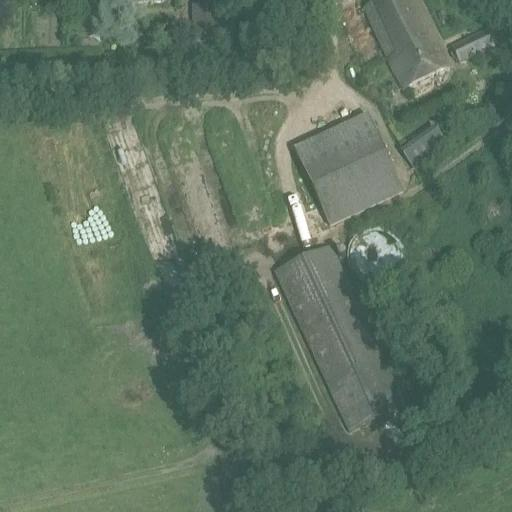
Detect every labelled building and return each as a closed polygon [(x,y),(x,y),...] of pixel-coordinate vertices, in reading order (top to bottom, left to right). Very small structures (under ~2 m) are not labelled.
[(415,0),(385,0),(364,10),(404,93),(449,71),(415,0)] [(234,7),(192,7),(193,41),(234,40),(234,7)] [(489,32),(451,50),(459,66),(497,48),(489,32)] [(368,118),(294,153),(329,231),(403,196),(368,118)] [(417,269),(403,274),(409,289),(423,284),(423,285),(447,276),(436,248),(412,258),(417,269)] [(330,249),(274,275),(349,434),(405,408),(330,249)]
